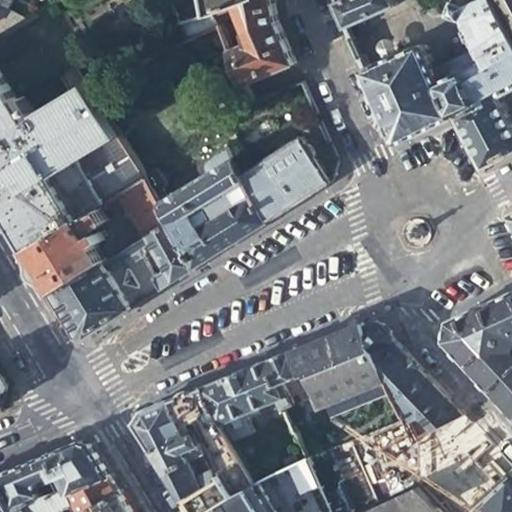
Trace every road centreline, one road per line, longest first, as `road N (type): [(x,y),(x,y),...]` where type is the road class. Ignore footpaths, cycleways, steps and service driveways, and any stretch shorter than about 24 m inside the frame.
road 1 (residential): [(373,220),(60,382)]
road 2 (residential): [(92,402),(398,274)]
road 3 (residential): [(301,0),(389,194)]
road 4 (residential): [(511,428),(411,314),(403,277)]
road 5 (residential): [(163,511),(92,402)]
